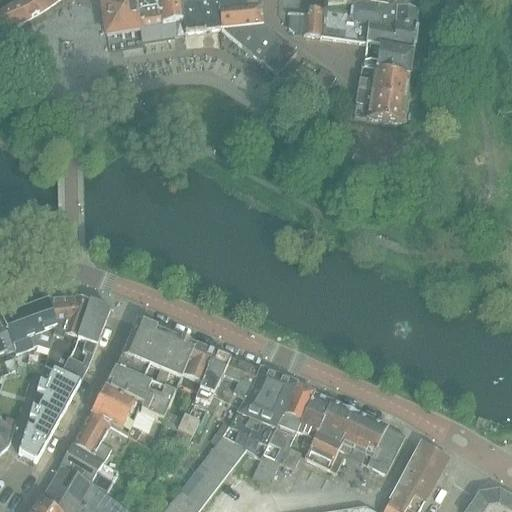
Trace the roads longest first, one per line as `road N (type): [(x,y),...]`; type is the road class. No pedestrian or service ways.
road 1 (residential): [(131,294),(283,357),(493,462)]
road 2 (residential): [(131,294),(22,511)]
road 3 (residential): [(348,114),(339,61),(283,40),(268,0)]
road 4 (residential): [(70,269),(71,127)]
